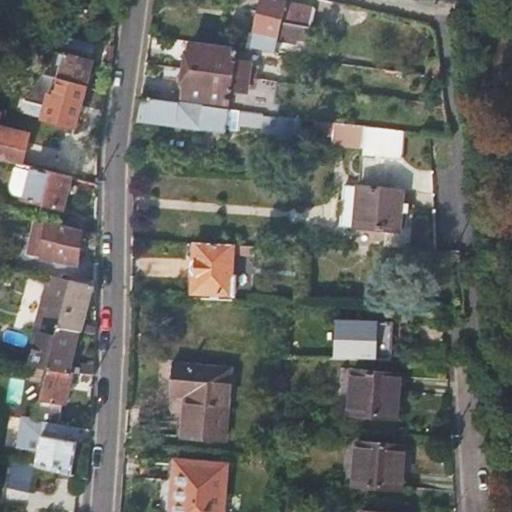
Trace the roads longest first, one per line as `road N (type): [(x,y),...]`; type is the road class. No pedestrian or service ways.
road 1 (residential): [(377,0),(444,16),(479,511)]
road 2 (residential): [(103,511),(122,304),(114,191),(136,0)]
